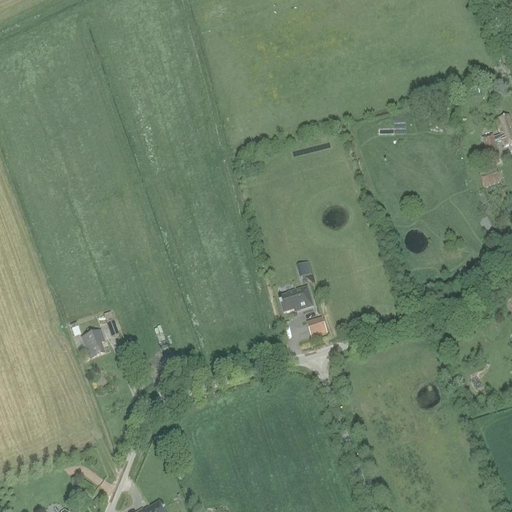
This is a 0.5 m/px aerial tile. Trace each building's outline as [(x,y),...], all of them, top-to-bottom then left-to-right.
[(502,163),(495,142),(502,140),(504,146),(511,144),(511,125),(511,126),(508,116),(496,119),(501,135),(493,138),(492,135),(483,139),(492,167),(502,163)] [(475,164),(487,160),(483,149),(472,153),(475,164)] [(483,188),(500,183),(495,169),(478,175),(483,188)] [(297,265),(301,277),(311,274),(307,262),(297,265)] [(307,288),(287,294),(287,296),(279,298),(284,315),(294,312),(295,314),(313,309),(307,288)] [(312,339),(327,334),(323,319),(307,324),(312,339)] [(114,321),(108,323),(106,324),(112,339),(120,336),(114,321)] [(101,345),(105,343),(101,331),(81,338),(84,347),(85,346),(90,360),(105,355),(101,345)] [(140,511),(164,511),(160,503),(144,511),(143,510),(140,511)]
